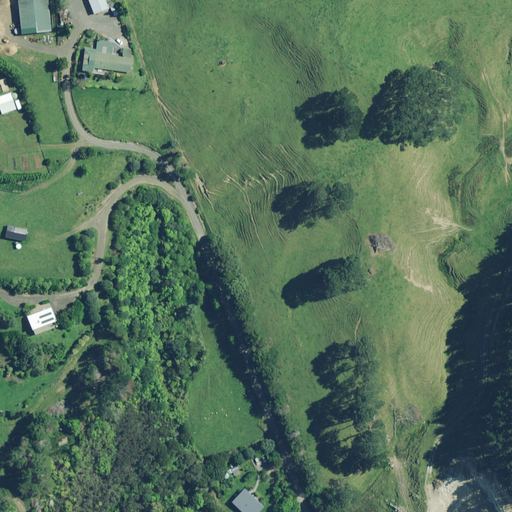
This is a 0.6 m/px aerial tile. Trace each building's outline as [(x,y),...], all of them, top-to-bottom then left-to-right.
[(16,0),(21,35),(52,31),(48,0),(16,0)] [(105,0),(88,0),(93,14),(109,8),(105,0)] [(115,6),(110,9),(114,17),(119,15),(115,6)] [(85,48),(82,72),(95,73),(96,69),(130,73),(133,49),(124,47),(123,56),(112,55),(113,43),(98,42),(97,49),(85,48)] [(0,96),(0,108),(2,114),(17,108),(11,93),(0,96)] [(8,225),(5,238),(25,241),(27,228),(8,225)] [(27,317),(33,331),(57,320),(51,306),(27,317)] [(239,472),(237,467),(227,471),(228,475),(233,473),(234,475),(239,472)] [(256,475),(252,471),(244,479),(247,483),(256,475)] [(246,489),(232,502),(242,511),(257,511),(264,506),(246,489)]
